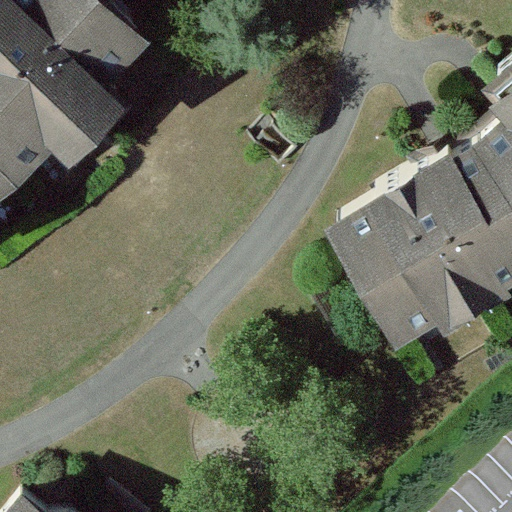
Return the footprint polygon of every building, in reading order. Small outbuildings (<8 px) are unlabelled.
[(69,116),(113,73),(105,64),(142,28),(118,3),(117,0),(0,0),(0,191),(10,181),(0,165),(19,152),(34,137),(49,150),(81,127),(69,116)] [(69,116),(81,127),(124,83),(113,73),(69,116)] [(449,171),(441,158),(439,154),(382,185),(386,193),(345,216),(359,243),(356,261),(367,281),(383,286),(404,320),(446,299),(450,306),(507,274),(503,268),(511,262),(511,81),(509,84),(511,88),(511,129),(495,144),(449,171)] [(511,111),(486,132),(495,144),(511,129),(511,111)] [(449,171),(495,144),(486,132),(441,158),(449,171)] [(0,511),(78,511),(64,499),(45,501),(22,481),(0,505),(0,511)]
